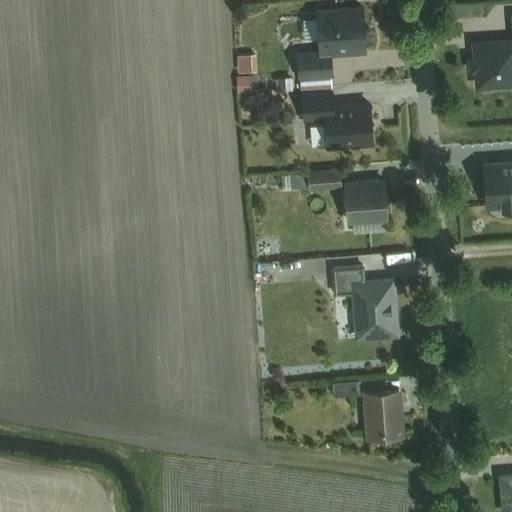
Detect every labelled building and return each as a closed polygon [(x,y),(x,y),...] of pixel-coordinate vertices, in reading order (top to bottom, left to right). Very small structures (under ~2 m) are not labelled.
[(368,5),(323,8),(326,48),(337,47),(371,45),(368,5)] [(511,34),(476,38),(480,85),(511,82),(511,34)] [(299,50),(301,72),(338,69),(337,47),(326,48),(299,50)] [(341,89),(307,91),(309,116),(331,114),(330,106),(342,105),(341,89)] [(342,105),(330,106),(331,114),(333,142),(382,138),(379,102),(342,105)] [(511,160),(493,162),(497,204),(511,202),(511,160)] [(344,166),(311,168),(313,186),(346,183),(344,166)] [(392,178),(348,182),(351,215),(395,212),(392,178)] [(371,263),(336,265),(337,290),(359,289),(358,278),(372,277),(371,263)] [(372,277),(358,278),(359,289),(362,335),(403,332),(399,275),(372,277)] [(364,377),(338,379),(339,392),(365,391),(364,377)] [(409,386),(370,389),(374,434),(412,432),(409,386)]
